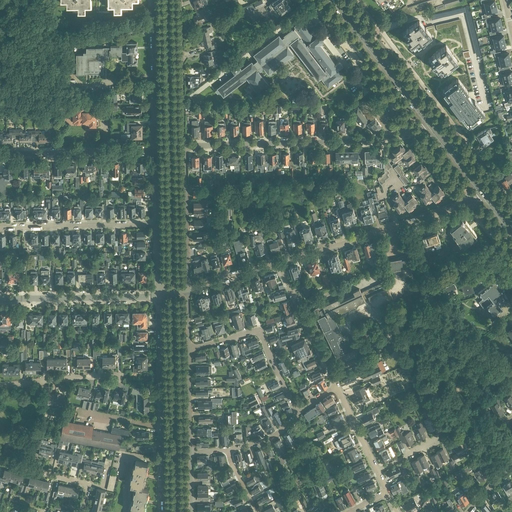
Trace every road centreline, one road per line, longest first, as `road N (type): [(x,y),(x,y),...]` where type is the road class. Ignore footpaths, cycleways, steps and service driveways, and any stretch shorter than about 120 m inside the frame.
road 1 (residential): [(185,146),(368,141),(431,126)]
road 2 (residential): [(278,263),(484,194)]
road 3 (residential): [(160,295),(164,511)]
road 4 (residential): [(298,415),(259,330),(188,350)]
road 5 (residential): [(0,299),(160,295)]
road 6 (secondary): [(431,126),(333,0)]
road 7 (residential): [(0,227),(156,223)]
road 8 (residential): [(154,150),(0,154)]
road 9 (residential): [(151,0),(154,150)]
road 10 (residential): [(185,146),(181,0)]
road 11 (residential): [(185,146),(188,290)]
road 12 (residential): [(337,387),(278,263)]
road 13 (residential): [(129,373),(0,385)]
